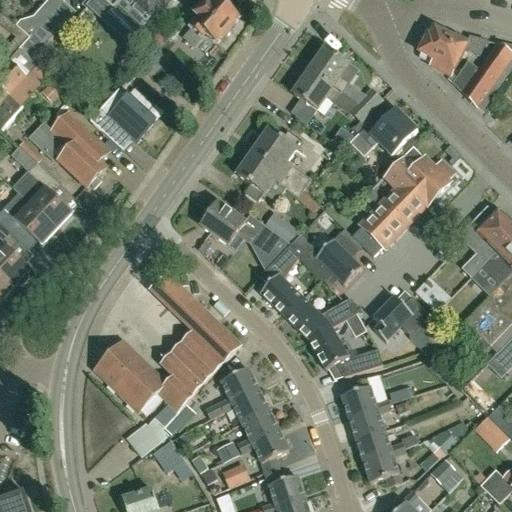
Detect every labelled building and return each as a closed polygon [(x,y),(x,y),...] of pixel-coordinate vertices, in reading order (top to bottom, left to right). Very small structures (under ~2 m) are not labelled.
[(21,24),(17,29),(29,40),(62,5),(56,0),(52,0),(42,12),(34,21),(21,24)] [(177,0),(92,0),(93,0),(102,0),(114,10),(115,10),(140,33),(162,7),(167,11),(176,2),(177,0)] [(232,10),(230,11),(217,0),(213,0),(197,19),(200,22),(192,31),(193,32),(186,41),(195,49),(206,37),(218,47),(241,20),(238,18),(238,16),(238,13),(235,10),(232,10)] [(62,5),(29,40),(20,51),(32,62),(58,33),(74,16),(62,5)] [(17,29),(0,14),(0,28),(15,42),(0,58),(0,73),(20,51),(29,40),(17,29)] [(452,75),(464,51),(478,59),(486,44),(470,41),(469,44),(455,37),(452,41),(432,31),(427,42),(420,55),(435,63),(432,68),(437,73),(448,78),(450,79),(452,75)] [(511,46),(499,44),(496,47),(501,51),(502,49),(511,51),(511,61),(479,109),(483,111),(486,107),(511,70),(511,46)] [(511,61),(511,51),(502,49),(501,51),(496,47),(478,73),(468,65),(457,79),(452,87),(477,112),(479,109),(511,61)] [(20,51),(0,73),(0,131),(3,134),(25,110),(46,86),(52,80),(39,68),(32,62),(20,51)] [(325,53),(309,76),(340,97),(348,103),(356,109),(353,112),(359,117),(355,121),(360,125),(381,104),(370,94),(364,101),(355,94),(346,88),(339,83),(348,70),(325,53)] [(447,82),(452,87),(457,79),(452,75),(450,79),(448,78),(447,82)] [(348,103),(340,97),(309,76),(293,99),(316,115),(325,101),(348,117),(350,115),(355,121),(359,117),(353,112),(356,109),(348,103)] [(49,89),(40,97),(51,108),(60,100),(63,97),(53,86),(49,89)] [(102,134),(112,144),(123,132),(137,145),(156,124),(147,116),(154,109),(136,92),(130,99),(121,91),(91,124),(95,127),(102,134)] [(395,113),(365,144),(359,137),(349,146),(364,161),(377,147),(392,161),(417,135),(395,113)] [(100,165),(109,155),(95,141),(83,130),(69,116),(37,150),(55,167),(58,164),(87,192),(90,190),(93,193),(102,184),(98,180),(107,172),(100,165)] [(331,144),(342,151),(352,136),(340,129),(331,144)] [(303,177),(302,179),(286,167),(296,154),(295,153),(300,145),(287,136),(282,144),(268,134),(252,156),(304,193),(311,183),(303,177)] [(22,145),(10,158),(29,174),(41,161),(22,145)] [(303,194),(304,193),(252,156),(237,179),(250,188),(244,197),(257,206),(263,198),(264,199),(265,198),(276,206),(285,194),(290,197),(298,202),(297,202),(314,217),(320,210),(303,194)] [(424,163),(414,174),(402,162),(391,174),(428,209),(449,188),(446,184),(452,179),(440,167),(435,173),(424,163)] [(13,192),(18,198),(30,209),(56,233),(72,217),(52,199),(61,189),(37,166),(13,192)] [(406,231),(428,209),(391,174),(383,182),(395,193),(381,207),(406,231)] [(56,233),(30,209),(18,198),(0,217),(0,227),(13,240),(22,230),(41,249),(56,233)] [(200,230),(229,250),(236,254),(243,244),(249,248),(257,237),(244,228),(245,227),(217,207),(200,230)] [(385,253),(406,231),(381,207),(360,229),(362,231),(353,241),(373,261),(383,251),(385,253)] [(299,234),(274,216),(265,229),(290,246),(299,234)] [(471,282),(511,240),(511,228),(500,216),(483,233),(474,224),(458,240),(477,258),(462,273),(471,282)] [(0,276),(14,290),(17,288),(21,290),(29,282),(27,277),(29,274),(9,255),(19,245),(13,240),(0,227),(0,276)] [(345,290),(362,272),(352,262),(360,254),(342,236),(322,256),(299,240),(295,243),(288,251),(299,261),(330,291),(338,283),(345,290)] [(511,272),(511,240),(471,282),(478,290),(491,277),(504,264),(511,272)] [(303,302),(284,283),(299,261),(288,251),(260,280),(269,288),(260,297),(284,320),(303,302)] [(0,276),(0,305),(14,290),(0,276)] [(511,276),(464,325),(497,356),(492,361),(493,362),(500,356),(511,342),(511,276)] [(187,408),(185,407),(242,349),(167,277),(150,294),(192,336),(160,368),(173,380),(166,387),(124,346),(95,375),(137,418),(158,397),(168,407),(145,430),(157,440),(164,432),(165,433),(187,408)] [(436,286),(421,302),(436,317),(451,301),(436,286)] [(394,300),(373,322),(380,329),(374,334),(386,346),(401,331),(411,340),(411,341),(419,333),(431,320),(412,301),(404,310),(397,303),(394,300)] [(359,317),(351,302),(321,319),(303,302),(284,320),(309,344),(332,331),(332,332),(347,324),(357,318),(359,317)] [(347,324),(354,337),(365,331),(357,318),(347,324)] [(309,344),(326,374),(328,373),(336,369),(344,381),(383,369),(378,353),(355,360),(350,352),(345,355),(332,332),(332,331),(309,344)] [(424,356),(428,360),(437,351),(419,333),(411,341),(411,340),(409,342),(424,356)] [(511,342),(500,356),(511,367),(511,342)] [(229,403),(256,389),(248,373),(220,386),(216,391),(222,403),(228,402),(229,403)] [(347,418),(375,409),(366,383),(354,387),(357,395),(341,400),(347,418)] [(241,427),(268,414),(256,389),(229,403),(205,414),(210,423),(233,411),(241,427)] [(389,397),(392,407),(415,400),(412,390),(406,392),(389,397)] [(355,444),(383,435),(378,418),(391,414),(388,404),(375,409),(347,418),(355,444)] [(398,418),(410,414),(406,404),(395,408),(398,418)] [(187,408),(165,433),(171,438),(176,433),(179,435),(196,416),(187,408)] [(242,458),(253,452),(280,439),(268,414),(241,427),(249,443),(237,449),(242,458)] [(474,432),(496,455),(510,442),(488,419),(474,432)] [(458,446),(470,434),(463,425),(430,442),(445,458),(458,446)] [(364,470),(392,461),(405,457),(402,448),(389,452),(383,435),(355,444),(364,470)] [(265,479),(279,473),(275,462),(288,455),(280,439),(253,452),(262,469),(265,479)] [(152,457),(166,477),(172,473),(183,465),(184,464),(170,445),(152,457)] [(222,464),(238,458),(233,445),(217,451),(222,464)] [(434,456),(421,469),(426,474),(440,461),(434,456)] [(0,502),(1,503),(12,465),(0,461),(0,502)] [(392,461),(364,470),(370,488),(386,482),(388,491),(401,487),(392,461)] [(444,462),(430,477),(442,490),(457,475),(444,462)] [(229,491),(250,483),(244,465),(222,473),(229,491)] [(266,482),(275,507),(303,498),(297,480),(283,485),(279,473),(265,479),(266,482)] [(511,473),(504,482),(496,474),(480,489),(499,508),(511,494),(511,473)] [(157,511),(151,493),(122,503),(124,511),(157,511)] [(0,511),(30,511),(24,495),(1,503),(0,503),(0,511)] [(429,511),(420,502),(409,511),(419,502),(412,495),(403,505),(405,508),(401,511),(429,511)] [(262,511),(307,511),(303,498),(275,507),(262,511)]
